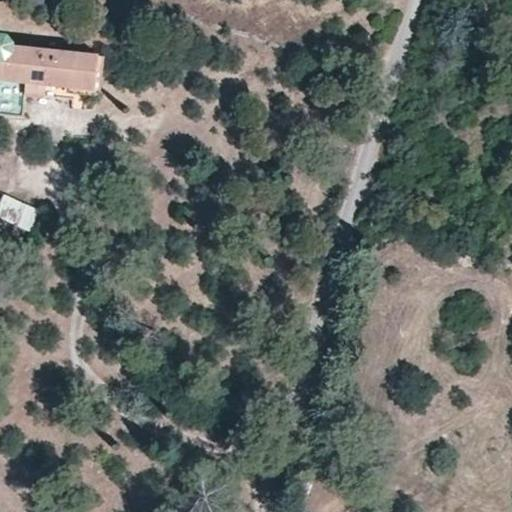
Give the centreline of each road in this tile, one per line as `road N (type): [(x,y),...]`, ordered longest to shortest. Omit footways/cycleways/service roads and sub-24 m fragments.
road 1 (unclassified): [(278,511),(290,421),(414,0)]
road 2 (unknown): [(88,224),(95,285),(87,327),(100,359),(164,409),(250,438),(285,462)]
